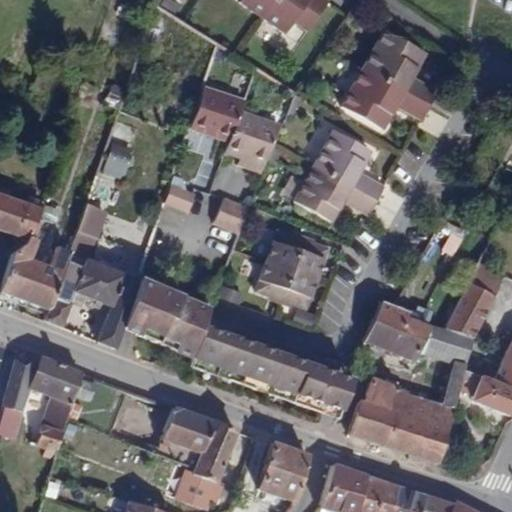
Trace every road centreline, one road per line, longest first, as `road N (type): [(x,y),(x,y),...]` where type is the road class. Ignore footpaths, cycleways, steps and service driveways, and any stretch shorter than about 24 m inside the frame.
road 1 (tertiary): [(0,325),(488,504)]
road 2 (unknown): [(358,348),(220,307)]
